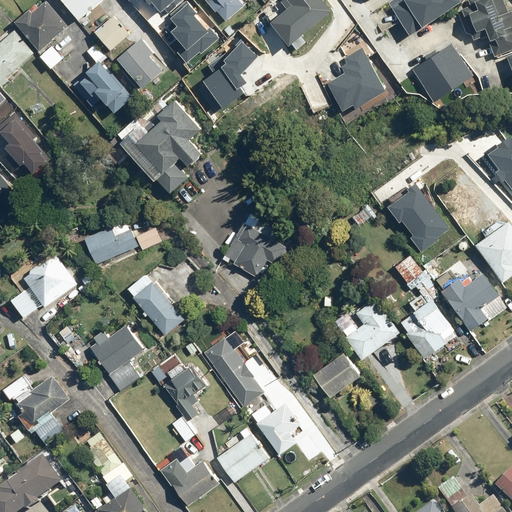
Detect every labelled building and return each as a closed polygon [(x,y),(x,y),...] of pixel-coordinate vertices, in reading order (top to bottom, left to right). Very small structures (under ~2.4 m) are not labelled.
[(41,51),(67,29),(43,0),(17,22),(41,51)] [(64,0),(82,20),(104,0),(64,0)] [(207,0),(227,21),(245,5),(240,0),(207,0)] [(291,0),(294,3),(273,22),(297,50),(307,42),(303,36),(334,10),(325,0),(291,0)] [(406,34),(456,0),(390,0),(386,3),(406,34)] [(511,0),(471,0),(473,3),(456,10),(465,33),(481,38),(487,35),(496,57),(504,54),(511,50),(511,0)] [(18,68),(36,52),(13,26),(0,38),(0,79),(6,86),(21,71),(18,68)] [(83,42),(70,28),(41,55),(53,68),(63,59),(64,60),(83,42)] [(128,49),(119,58),(146,88),(156,79),(169,67),(142,37),(128,49)] [(427,104),(473,73),(451,41),(405,72),(427,104)] [(95,43),(88,50),(97,61),(105,54),(95,43)] [(339,113),(386,87),(371,60),(368,61),(361,49),(337,62),(341,69),(335,72),(338,78),(324,86),(339,113)] [(135,97),(101,59),(74,83),(94,105),(103,97),(117,113),(135,97)] [(10,97),(0,86),(0,122),(9,114),(1,106),(10,97)] [(185,171),(205,153),(192,138),(203,129),(178,99),(166,109),(162,105),(141,123),(137,118),(118,135),(169,195),(190,177),(185,171)] [(55,156),(15,111),(0,124),(0,127),(12,142),(6,147),(32,176),(55,156)] [(511,127),(485,147),(511,184),(511,127)] [(0,172),(0,190),(9,184),(0,172)] [(451,222),(421,179),(392,199),(424,244),(438,234),(437,232),(451,222)] [(129,219),(86,237),(98,264),(141,246),(137,236),(129,219)] [(511,225),(509,221),(477,245),(507,283),(511,279),(511,225)] [(289,245),(249,226),(243,240),(236,237),(224,260),(261,278),(270,259),(280,264),(289,245)] [(157,228),(137,236),(141,246),(143,251),(163,242),(157,228)] [(14,300),(27,318),(79,283),(58,252),(49,258),(45,252),(11,275),(23,293),(14,300)] [(411,256),(397,268),(409,282),(423,269),(411,256)] [(186,319),(147,273),(129,288),(137,297),(135,298),(167,335),(186,319)] [(508,308),(485,273),(465,285),(462,279),(445,290),(471,331),(508,308)] [(403,332),(376,296),(353,313),(351,310),(338,320),(366,358),(403,332)] [(454,329),(433,299),(411,314),(420,326),(408,334),(425,359),(448,343),(444,336),(454,329)] [(111,375),(134,359),(146,350),(127,324),(110,336),(106,330),(95,338),(98,343),(91,347),(111,375)] [(247,340),(238,328),(204,353),(244,407),(267,390),(256,376),(269,367),(261,357),(249,365),(237,348),(247,340)] [(363,375),(346,351),(314,374),(331,398),(363,375)] [(134,359),(111,375),(123,391),(145,376),(134,359)] [(209,385),(193,365),(166,384),(191,419),(199,413),(190,399),(209,385)] [(26,374),(3,389),(32,433),(38,429),(48,444),(66,432),(53,412),(72,400),(54,374),(35,386),(26,374)] [(303,422),(288,401),(259,421),(282,455),(299,443),(290,430),(303,422)] [(197,433),(183,415),(172,424),(186,441),(197,433)] [(25,437),(18,426),(9,433),(16,443),(25,437)] [(109,505),(133,490),(129,485),(137,479),(101,433),(88,443),(94,450),(87,455),(109,484),(107,486),(113,494),(105,500),(109,505)] [(271,456),(253,433),(219,459),(237,482),(271,456)] [(24,511),(64,481),(44,456),(19,475),(17,472),(0,484),(0,489),(3,493),(0,495),(0,511),(24,511)] [(179,458),(163,469),(190,505),(221,481),(205,459),(197,465),(191,456),(183,463),(179,458)] [(511,466),(496,483),(511,498),(511,466)] [(454,476),(439,487),(456,511),(509,511),(495,493),(479,504),(470,491),(466,494),(454,476)] [(150,511),(133,490),(109,505),(99,511),(150,511)] [(444,511),(435,499),(418,511),(444,511)]
